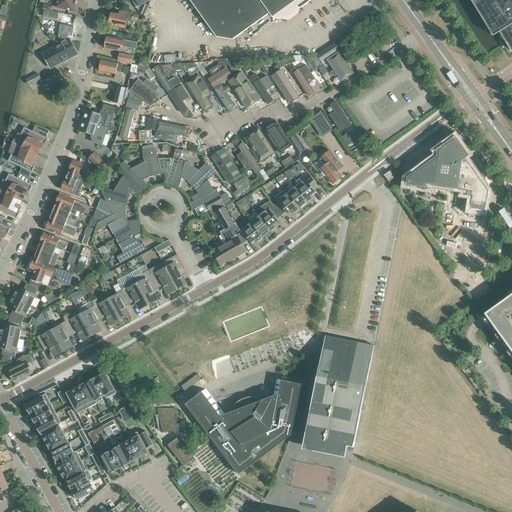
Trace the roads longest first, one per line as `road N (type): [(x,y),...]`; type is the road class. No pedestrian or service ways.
road 1 (residential): [(168,102),(177,119),(222,128),(293,110),(327,98),(426,32)]
road 2 (residential): [(0,272),(75,107),(96,0)]
road 3 (residential): [(0,399),(205,289)]
road 4 (residential): [(205,289),(379,163)]
road 5 (secondary): [(511,151),(426,32)]
road 6 (residential): [(59,511),(0,405)]
road 7 (residential): [(88,511),(113,488),(148,473),(176,511)]
